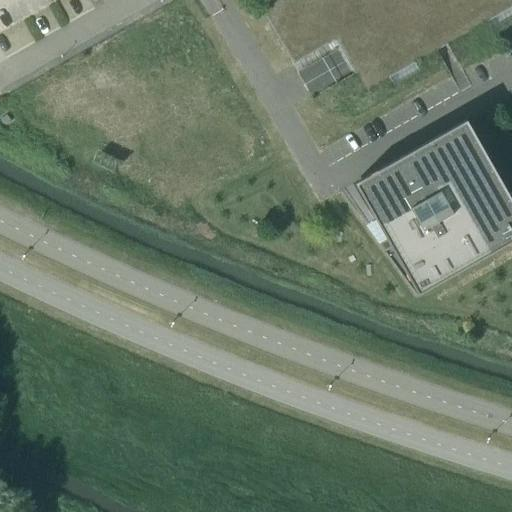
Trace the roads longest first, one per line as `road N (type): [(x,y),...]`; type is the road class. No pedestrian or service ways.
road 1 (tertiary): [(511,425),(235,328),(0,222)]
road 2 (tertiary): [(0,269),(356,421),(511,468)]
road 3 (unclassified): [(0,79),(140,0)]
